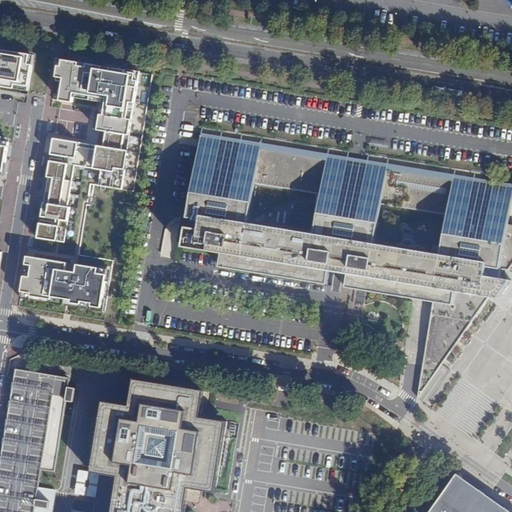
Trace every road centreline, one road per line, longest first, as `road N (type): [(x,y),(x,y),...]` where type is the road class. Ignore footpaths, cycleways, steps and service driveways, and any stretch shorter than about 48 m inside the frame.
road 1 (residential): [(2,327),(349,383),(511,491)]
road 2 (secondary): [(0,11),(511,97)]
road 3 (secondary): [(511,78),(44,0)]
road 4 (residential): [(2,327),(39,100)]
